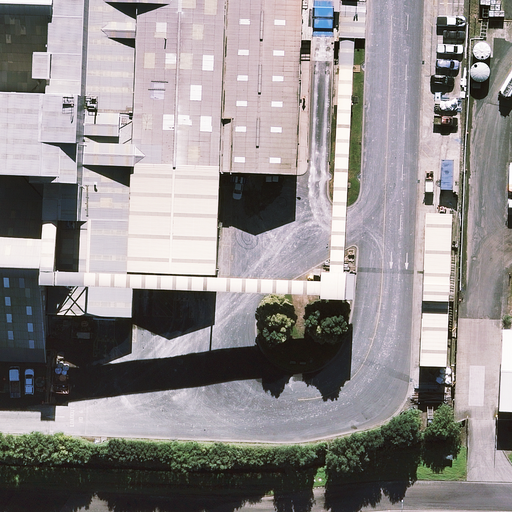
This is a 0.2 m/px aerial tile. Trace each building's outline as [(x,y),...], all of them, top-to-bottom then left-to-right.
[(0,0),(0,56),(48,58),(49,0),(0,0)] [(135,254),(143,0),(49,0),(48,58),(47,89),(44,181),(42,251),(135,254)] [(230,0),(143,0),(135,254),(223,256),(226,163),(230,0)] [(309,0),(230,0),(226,163),(304,165),(309,0)] [(0,179),(44,181),(47,89),(0,87),(0,179)] [(0,352),(39,353),(42,251),(44,181),(0,179),(0,352)] [(427,287),(423,366),(451,368),(456,215),(429,214),(427,287)] [(511,314),(499,314),(497,397),(511,397),(511,314)]
